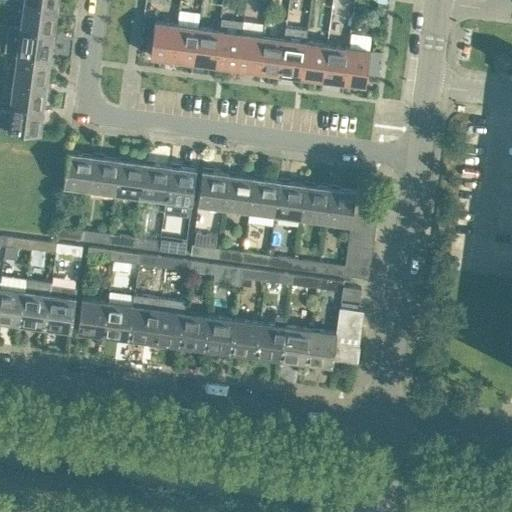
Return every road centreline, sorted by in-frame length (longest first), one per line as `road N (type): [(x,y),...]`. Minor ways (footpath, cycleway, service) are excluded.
road 1 (residential): [(418,152),(92,114),(105,0)]
road 2 (residential): [(0,364),(377,410)]
road 3 (residential): [(385,411),(418,152)]
road 4 (residential): [(418,152),(439,0)]
road 5 (residential): [(511,433),(385,411)]
